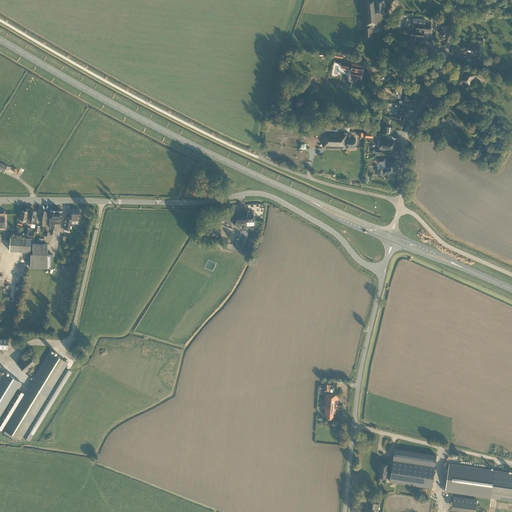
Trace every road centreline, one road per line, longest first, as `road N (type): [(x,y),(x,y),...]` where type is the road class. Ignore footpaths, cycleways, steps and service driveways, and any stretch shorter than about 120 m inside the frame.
road 1 (tertiary): [(382,273),(333,232),(265,194),(172,202),(0,199)]
road 2 (secondary): [(344,217),(157,129),(0,39)]
road 3 (tertiary): [(345,511),(382,273)]
road 4 (unclassified): [(494,0),(452,22),(403,143),(400,204)]
road 5 (unclassified): [(400,204),(263,159)]
road 6 (unclassified): [(511,274),(446,245),(400,204)]
road 7 (secondary): [(511,289),(391,237)]
